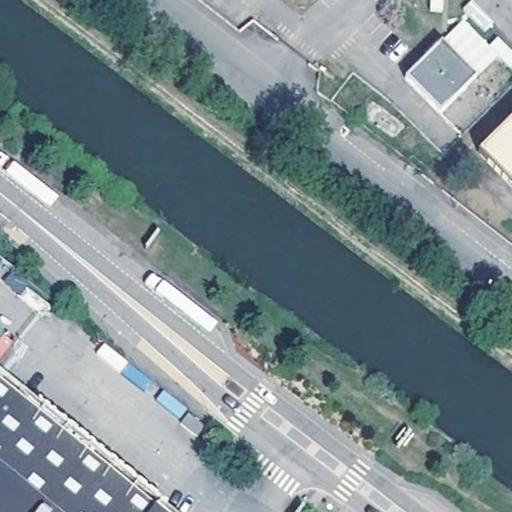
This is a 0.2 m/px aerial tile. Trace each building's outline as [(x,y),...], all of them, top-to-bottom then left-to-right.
[(441,12),(442,0),(429,0),(429,11),(441,12)] [(415,66),(438,41),(434,37),(410,61),(415,66)] [(438,114),(475,76),(438,41),(415,66),(401,79),(438,114)] [(511,117),(480,151),(511,182),(511,117)] [(435,150),(428,143),(417,153),(423,160),(435,150)] [(0,357),(15,342),(0,327),(0,357)] [(0,511),(167,511),(0,378),(0,511)] [(169,412),(176,402),(161,390),(154,400),(169,412)]
